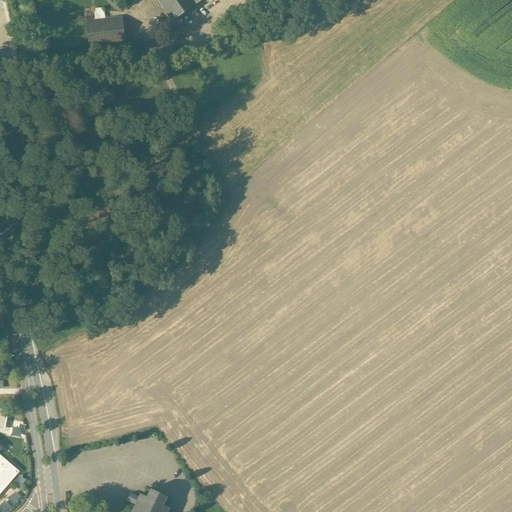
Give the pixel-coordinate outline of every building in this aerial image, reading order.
[(156,0),(172,21),(201,0),(156,0)] [(122,17),(86,20),(89,49),(124,45),(122,17)] [(110,77),(78,81),(82,109),(114,104),(110,77)] [(169,103),(119,103),(119,118),(169,118),(169,103)] [(0,493),(19,472),(0,455),(0,493)] [(146,497),(140,494),(138,498),(130,494),(126,501),(135,505),(131,511),(168,511),(167,511),(169,508),(162,505),(166,498),(150,490),(146,497)]
